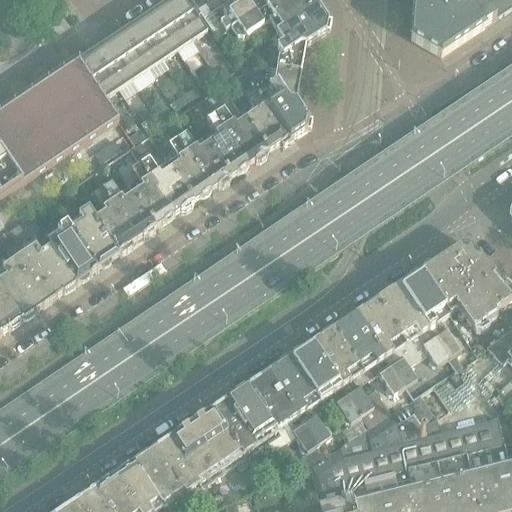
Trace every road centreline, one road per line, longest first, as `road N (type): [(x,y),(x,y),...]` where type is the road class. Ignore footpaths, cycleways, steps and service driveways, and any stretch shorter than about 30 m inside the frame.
road 1 (secondary): [(0,447),(511,106)]
road 2 (tertiary): [(511,53),(247,212),(0,378)]
road 3 (tertiary): [(14,511),(469,197)]
